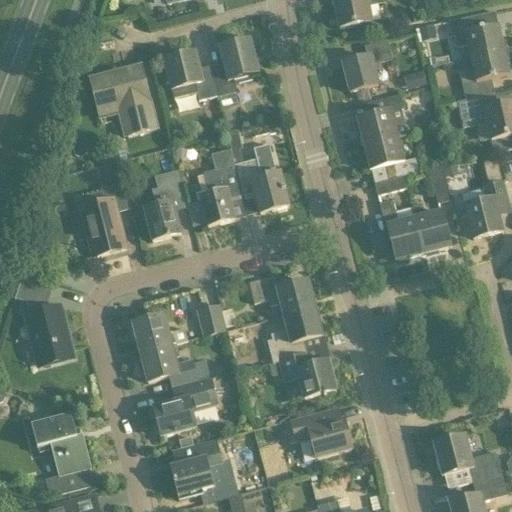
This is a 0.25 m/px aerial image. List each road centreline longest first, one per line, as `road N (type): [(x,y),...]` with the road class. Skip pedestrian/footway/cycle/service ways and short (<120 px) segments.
road 1 (residential): [(333,229),(107,290),(94,301),(91,318),(141,511)]
road 2 (residential): [(407,511),(333,229)]
road 3 (residential): [(333,229),(292,64),(285,0)]
